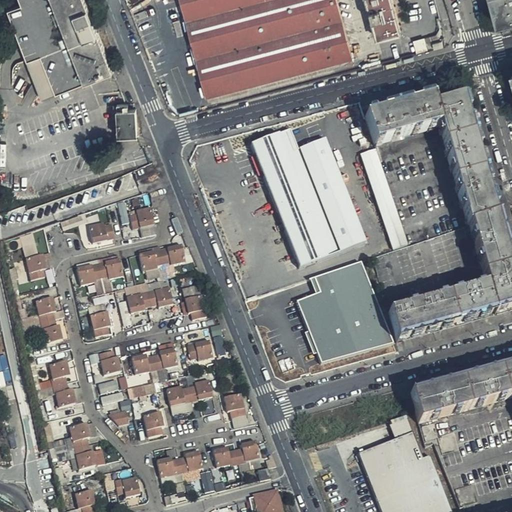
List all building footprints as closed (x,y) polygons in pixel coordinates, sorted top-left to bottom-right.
[(112,71),(84,0),(16,0),(19,6),(6,12),(41,99),(112,71)] [(179,0),(188,32),(173,36),(175,44),(190,40),(192,48),(176,52),(186,88),(196,85),(202,84),(206,97),(352,57),(336,0),(366,0),(377,37),(400,31),(392,0),(179,0)] [(511,0),(498,0),(504,19),(511,16),(511,0)] [(173,52),(176,52),(192,48),(190,40),(175,44),(171,45),(173,52)] [(202,84),(196,85),(199,98),(206,97),(202,84)] [(432,99),(420,102),(426,121),(422,123),(425,131),(437,128),(438,131),(466,121),(460,101),(434,107),(432,99)] [(426,121),(420,102),(364,118),(372,142),(422,123),(426,121)] [(136,135),(136,109),(127,109),(127,104),(117,105),(117,136),(136,135)] [(489,197),(466,121),(438,131),(460,206),(464,219),(466,227),(467,226),(494,217),(489,197)] [(425,131),(422,123),(372,142),(373,146),(425,131)] [(365,244),(322,141),(296,151),(288,131),(251,146),(248,141),(209,157),(259,284),(365,244)] [(374,151),(360,156),(392,251),(406,246),(374,151)] [(138,210),(138,213),(141,226),(154,223),(151,208),(138,210)] [(141,226),(138,213),(130,215),(133,227),(141,226)] [(511,308),(511,279),(494,217),(467,226),(485,286),(386,314),(393,341),(511,308)] [(107,239),(104,225),(104,223),(90,226),(93,241),(107,239)] [(111,224),(104,225),(107,239),(113,237),(111,224)] [(27,256),(38,253),(34,237),(23,240),(27,256)] [(167,247),(168,250),(171,262),(184,259),(181,243),(167,247)] [(156,266),(153,253),(152,250),(139,254),(142,269),(156,266)] [(168,250),(160,251),(163,264),(171,262),(168,250)] [(160,251),(153,253),(156,266),(163,264),(160,251)] [(27,259),(30,272),(44,269),(47,269),(44,256),(27,259)] [(121,274),(118,259),(105,262),(105,264),(108,276),(121,274)] [(93,280),(90,268),(90,264),(76,267),(80,283),(93,280)] [(108,276),(105,264),(98,266),(102,278),(108,276)] [(102,278),(98,266),(90,268),(93,280),(102,278)] [(44,269),(30,272),(32,281),(46,277),(44,269)] [(184,289),(185,295),(196,294),(195,287),(184,289)] [(168,290),(155,293),(157,305),(158,309),(172,306),(168,290)] [(155,293),(147,294),(150,307),(157,305),(155,293)] [(147,294),(140,296),(143,309),(150,307),(147,294)] [(143,309),(140,296),(125,299),(129,315),(144,312),(143,309)] [(187,316),(191,315),(202,312),(199,297),(183,301),(187,316)] [(35,302),(38,315),(52,312),(56,312),(53,298),(35,302)] [(52,312),(38,315),(40,323),(54,320),(52,312)] [(202,312),(191,315),(192,322),(203,319),(202,312)] [(90,316),(93,331),(107,328),(110,328),(106,313),(90,316)] [(54,320),(40,323),(42,331),(56,328),(54,320)] [(56,328),(42,331),(44,343),(61,340),(58,327),(56,328)] [(94,336),(108,333),(107,328),(93,331),(94,336)] [(218,354),(226,353),(223,341),(216,342),(218,354)] [(208,343),(194,346),(197,359),(197,362),(211,359),(208,343)] [(197,359),(194,346),(187,348),(190,360),(197,359)] [(160,353),(160,356),(163,369),(177,366),(174,350),(160,353)] [(100,362),(113,360),(112,353),(99,356),(100,362)] [(149,372),(146,359),(145,356),(131,360),(134,375),(149,372)] [(160,356),(153,357),(156,371),(163,369),(160,356)] [(153,357),(146,359),(149,372),(156,371),(153,357)] [(119,373),(116,359),(113,360),(100,362),(103,376),(119,373)] [(49,364),(52,378),(61,376),(68,375),(65,361),(49,364)] [(511,511),(511,371),(411,399),(418,426),(511,399),(511,511)] [(61,376),(52,378),(48,379),(49,386),(63,383),(61,376)] [(100,383),(101,393),(129,389),(128,378),(100,383)] [(63,383),(49,386),(51,394),(54,393),(64,390),(63,383)] [(157,393),(154,383),(129,390),(131,399),(157,393)] [(193,386),(194,388),(196,402),(211,399),(207,383),(193,386)] [(182,404),(180,391),(179,388),(166,392),(169,407),(182,404)] [(194,388),(187,390),(190,403),(196,402),(194,388)] [(64,390),(54,393),(57,406),(73,403),(70,389),(64,390)] [(187,390),(180,391),(182,404),(190,403),(187,390)] [(104,407),(125,403),(123,393),(102,397),(104,407)] [(226,411),(229,410),(242,408),(239,394),(223,397),(226,411)] [(110,417),(106,417),(116,428),(127,426),(124,414),(119,415),(118,407),(109,409),(110,417)] [(242,408),(229,410),(230,418),(243,415),(242,408)] [(142,414),(145,429),(158,427),(161,426),(158,411),(142,414)] [(407,419),(389,424),(396,440),(412,433),(407,419)] [(68,426),(71,439),(85,436),(88,436),(85,422),(68,426)] [(147,437),(160,434),(158,427),(145,429),(147,437)] [(396,440),(357,456),(380,511),(451,511),(437,476),(429,457),(423,459),(412,433),(396,440)] [(85,436),(71,439),(73,447),(86,444),(85,436)] [(240,446),(241,449),(243,461),(257,459),(254,443),(240,446)] [(86,444),(73,447),(74,454),(88,452),(86,444)] [(225,452),(225,448),(222,449),(211,451),(215,468),(228,464),(225,452)] [(241,449),(234,451),(237,467),(245,466),(243,461),(241,449)] [(88,452),(74,454),(78,468),(94,464),(91,451),(88,452)] [(202,467),(199,454),(198,451),(185,454),(186,457),(189,469),(202,467)] [(234,451),(225,452),(228,464),(229,469),(237,467),(234,451)] [(170,457),(156,460),(159,476),(173,473),(171,460),(170,457)] [(181,471),(189,469),(186,457),(178,458),(181,471)] [(173,473),(181,471),(178,458),(171,460),(173,473)] [(271,479),(269,472),(258,476),(259,482),(270,480),(271,479)] [(124,493),(122,482),(121,479),(114,480),(117,494),(124,493)] [(135,479),(122,482),(124,493),(125,497),(138,494),(135,479)] [(77,509),(81,509),(93,506),(90,491),(74,495),(77,509)] [(279,511),(281,511),(276,491),(249,497),(252,511),(279,511)]
